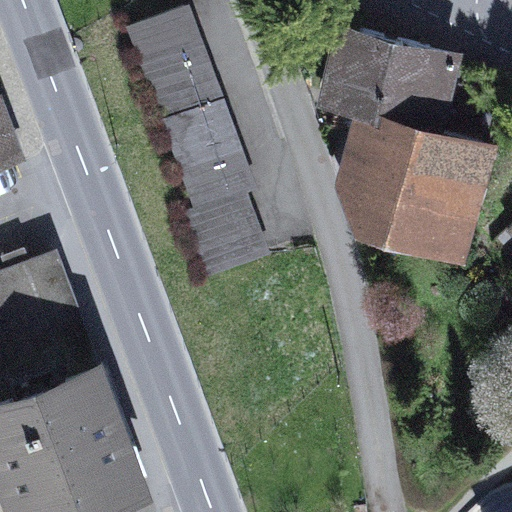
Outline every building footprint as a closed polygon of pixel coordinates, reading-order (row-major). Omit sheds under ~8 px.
[(252,188),(184,6),(129,26),(196,209),(185,213),(208,274),(264,253),(241,192),(252,188)] [(344,24),(322,99),(379,116),(379,115),(439,132),(439,130),(461,58),(344,24)] [(462,250),(492,144),(439,130),(439,132),(379,115),(379,116),(362,181),(363,223),(462,250)] [(0,119),(0,161),(14,157),(0,119)] [(4,259),(8,270),(29,262),(26,251),(4,259)] [(8,270),(0,272),(0,466),(4,476),(16,511),(103,511),(100,502),(140,488),(54,253),(29,262),(8,270)]
